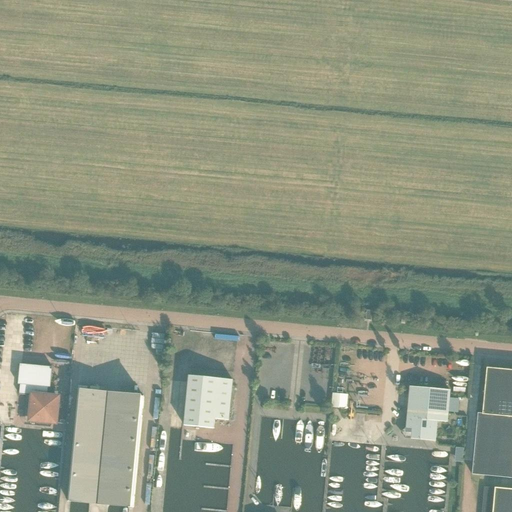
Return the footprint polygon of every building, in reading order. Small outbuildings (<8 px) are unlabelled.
[(48,387),(50,388),(52,367),(20,364),(18,384),(20,385),(19,395),(33,396),(30,420),(55,422),(57,398),(47,397),(48,387)] [(511,370),(487,368),(483,414),(478,413),(472,475),(511,478),(511,370)] [(215,419),(229,420),(233,380),(189,376),(184,426),(214,429),(215,419)] [(437,421),(447,422),(450,391),(410,388),(405,432),(426,434),(425,440),(436,441),(437,421)] [(144,397),(78,390),(67,501),(134,508),(144,397)] [(327,390),(327,404),(342,405),(343,391),(327,390)] [(511,511),(511,489),(484,487),(481,511),(511,511)]
